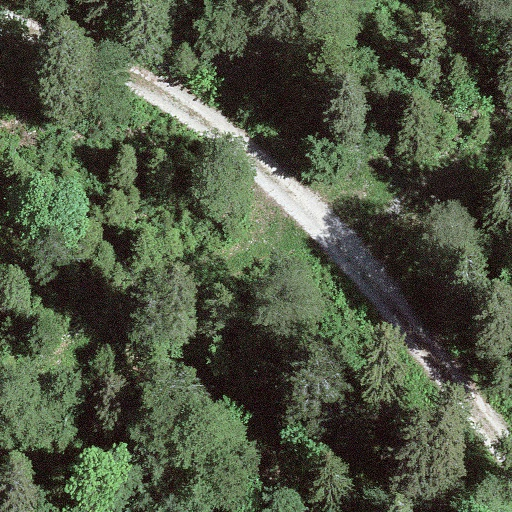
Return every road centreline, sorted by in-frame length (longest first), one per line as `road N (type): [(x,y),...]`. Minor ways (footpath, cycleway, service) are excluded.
road 1 (track): [(511,448),(348,245),(233,143),(94,62),(0,21)]
road 2 (track): [(348,245),(511,149)]
